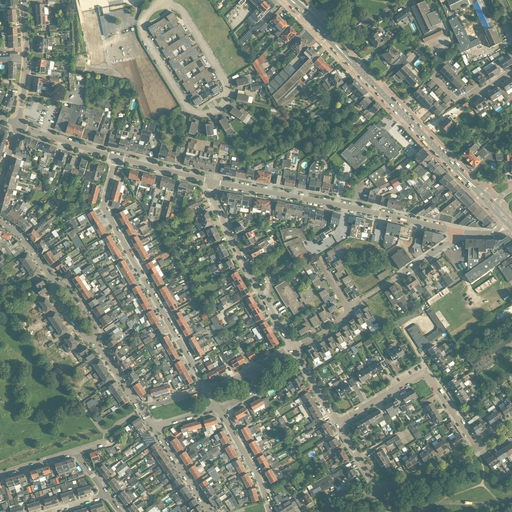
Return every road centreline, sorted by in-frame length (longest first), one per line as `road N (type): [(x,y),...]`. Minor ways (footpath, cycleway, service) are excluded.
road 1 (residential): [(164,3),(146,14),(143,36),(196,113),(221,108),(227,88),(174,5)]
road 2 (residential): [(205,390),(104,208),(115,159)]
road 3 (unclassified): [(455,231),(211,181)]
road 4 (residential): [(477,448),(424,373),(338,424)]
road 5 (residential): [(291,349),(214,208),(211,181)]
road 6 (secondary): [(474,187),(355,66)]
road 7 (residential): [(17,126),(27,61),(24,0)]
road 8 (residential): [(317,260),(347,309),(291,349)]
